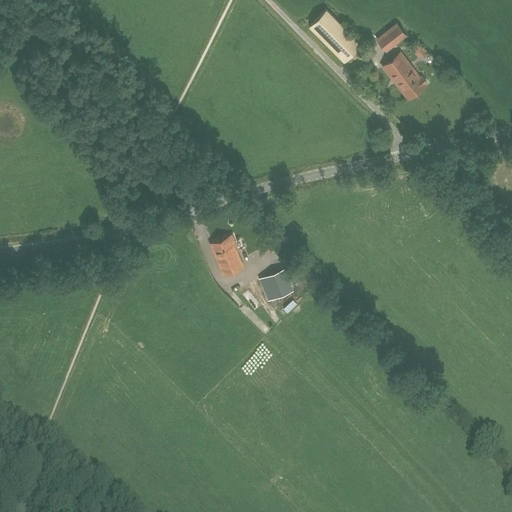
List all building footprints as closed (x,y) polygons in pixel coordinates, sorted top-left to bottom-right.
[(361,43),(326,8),(308,25),(343,61),(361,43)] [(377,39),(386,50),(405,34),(397,23),(377,39)] [(426,50),(416,42),(410,49),(421,57),(426,50)] [(400,52),(383,65),(408,97),(425,83),(424,83),(426,81),(421,76),(420,77),(400,52)] [(230,235),(211,243),(223,274),(243,266),(233,243),(234,242),(235,241),(233,235),(231,235),(230,235)] [(289,290),(282,267),(256,275),(263,298),(289,290)] [(281,307),(285,312),(294,303),(290,298),(281,307)]
